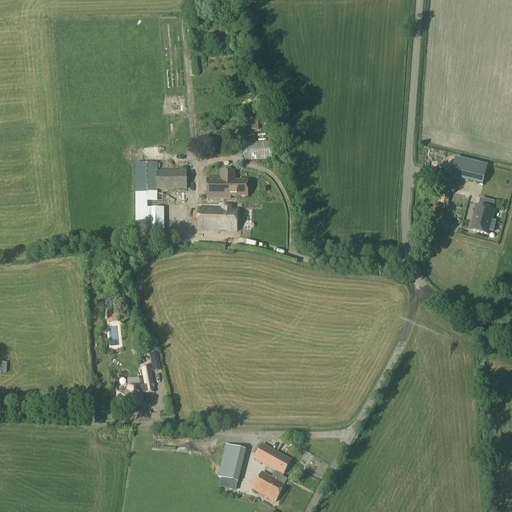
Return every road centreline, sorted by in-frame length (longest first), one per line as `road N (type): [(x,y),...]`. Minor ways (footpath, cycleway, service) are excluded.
road 1 (unclassified): [(348,436),(0,422)]
road 2 (unclassified): [(422,288),(403,235),(418,0)]
road 3 (unclassified): [(348,436),(402,346),(422,288)]
